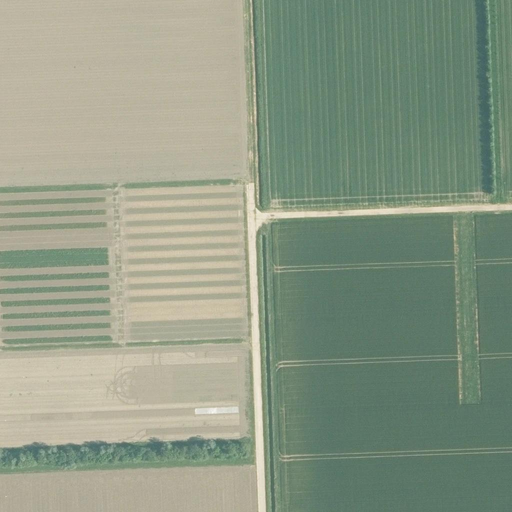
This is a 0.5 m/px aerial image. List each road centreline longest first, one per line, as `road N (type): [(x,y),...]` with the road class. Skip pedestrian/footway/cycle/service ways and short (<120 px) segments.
road 1 (track): [(260,511),(249,218)]
road 2 (track): [(249,218),(511,209)]
road 3 (track): [(249,218),(243,0)]
